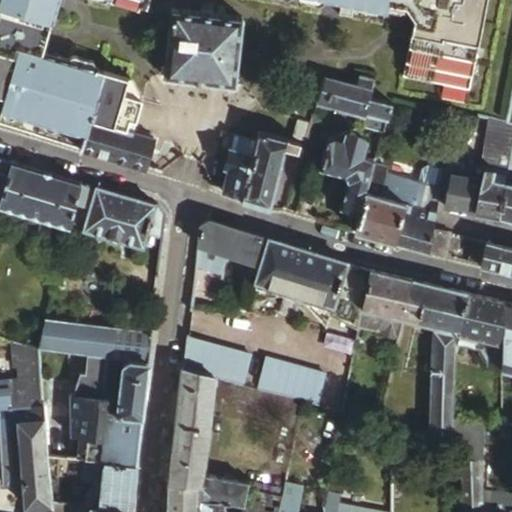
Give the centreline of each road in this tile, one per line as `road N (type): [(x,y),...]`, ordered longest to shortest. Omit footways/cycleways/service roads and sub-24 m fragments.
road 1 (unclassified): [(178,192),(511,284)]
road 2 (unclassified): [(178,192),(141,511)]
road 3 (unclassified): [(0,138),(178,192)]
